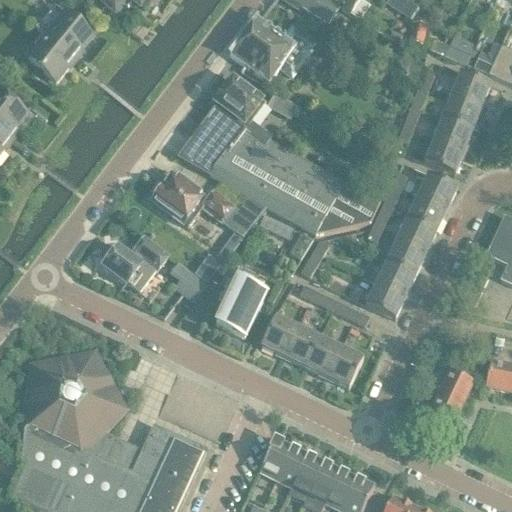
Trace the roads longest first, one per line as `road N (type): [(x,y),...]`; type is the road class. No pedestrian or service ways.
road 1 (unclassified): [(253,0),(32,277)]
road 2 (residential): [(366,436),(478,206),(511,194)]
road 3 (residential): [(262,387),(32,277)]
road 4 (residential): [(511,509),(366,436)]
road 5 (residential): [(262,387),(206,511)]
